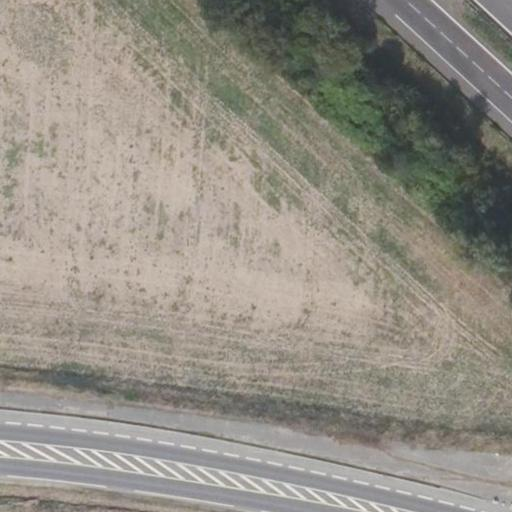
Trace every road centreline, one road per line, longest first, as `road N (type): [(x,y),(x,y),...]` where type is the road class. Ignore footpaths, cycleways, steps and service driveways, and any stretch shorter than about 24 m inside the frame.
road 1 (tertiary): [(434,511),(132,448),(0,433)]
road 2 (tertiary): [(0,467),(312,511)]
road 3 (trunk): [(401,0),(511,100)]
